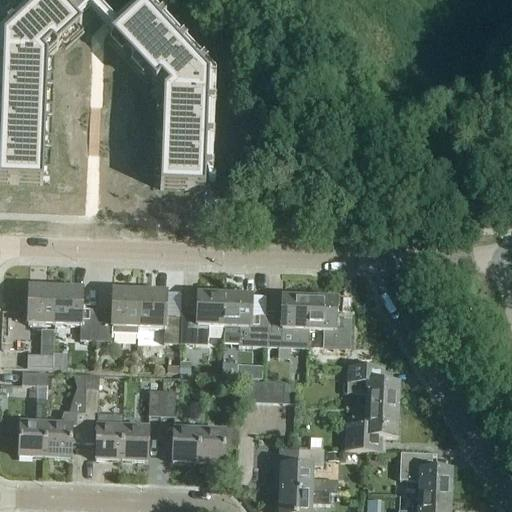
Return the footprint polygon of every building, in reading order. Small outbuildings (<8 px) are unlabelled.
[(48,0),(3,43),(2,57),(24,58),(24,70),(46,70),(46,64),(47,63),(80,32),(50,0),(48,0)] [(67,0),(63,4),(74,17),(75,18),(76,18),(77,19),(79,19),(80,19),(81,18),(82,18),(83,17),(94,7),(95,6),(95,5),(96,4),(96,3),(96,1),(96,0),(95,0),(67,0)] [(115,38),(110,42),(153,88),(185,58),(143,12),(115,38)] [(2,57),(1,94),(45,96),(46,70),(24,70),(24,58),(2,57)] [(185,58),(153,88),(154,89),(163,99),(162,106),(185,107),(185,95),(207,96),(208,82),(185,58)] [(1,94),(0,115),(0,125),(44,127),(45,96),(1,94)] [(162,106),(162,131),(206,133),(207,96),(185,95),(185,107),(162,106)] [(0,125),(0,156),(43,158),(44,127),(0,125)] [(162,131),(160,162),(205,164),(206,133),(162,131)] [(0,187),(42,189),(43,158),(0,156),(0,187)] [(159,193),(159,194),(204,195),(205,164),(160,162),(159,193)] [(28,328),(54,329),(55,292),(29,291),(28,328)] [(80,345),(96,346),(97,318),(81,318),(82,293),(55,292),(54,329),(80,331),(80,345)] [(112,332),(139,333),(140,295),(113,294),(112,319),(97,318),(96,346),(105,346),(112,346),(112,332)] [(180,349),(181,322),(165,321),(166,296),(140,295),(139,333),(164,334),(164,348),(180,349)] [(208,331),(224,331),(226,299),(198,298),(197,322),(181,321),(181,322),(180,349),(207,350),(208,331)] [(238,351),(266,352),(267,324),(251,324),(252,300),(226,299),(224,331),(223,347),(238,348),(238,351)] [(309,334),(310,302),(282,301),(281,325),(267,324),(266,352),(292,353),(308,354),(309,334)] [(310,302),(309,334),(324,335),(323,354),(350,355),(351,327),(335,327),(336,303),(310,302)] [(96,346),(96,354),(105,351),(105,346),(96,346)] [(27,372),(52,373),(53,360),(28,359),(27,372)] [(242,378),(267,379),(268,366),(242,365),(242,378)] [(180,366),(179,378),(190,378),(190,366),(180,366)] [(366,399),(365,414),(365,415),(398,416),(399,389),(384,388),(385,373),(348,371),(347,398),(366,399)] [(47,378),(22,377),(22,391),(47,391),(47,378)] [(240,407),(251,407),(252,386),(240,386),(240,407)] [(251,407),(262,407),(263,386),(252,386),(251,407)] [(262,407),(273,408),(273,387),(263,386),(262,407)] [(273,408),(283,408),(284,387),(273,387),(273,408)] [(284,387),(283,408),(294,408),(294,387),(284,387)] [(71,447),(84,448),(86,393),(76,393),(69,417),(63,417),(59,429),(46,429),(45,462),(70,463),(71,447)] [(95,464),(122,465),(123,432),(97,431),(99,393),(86,393),(84,448),(96,448),(95,464)] [(148,421),(161,421),(163,396),(149,395),(148,421)] [(163,396),(161,421),(174,422),(175,396),(163,396)] [(19,461),(45,462),(47,405),(36,405),(35,429),(20,428),(19,461)] [(294,409),(294,421),(302,422),(303,410),(294,409)] [(365,415),(365,414),(352,414),(351,429),(346,429),(345,456),(385,458),(386,442),(397,443),(398,416),(365,415)] [(18,439),(19,427),(10,426),(9,438),(18,439)] [(199,435),(198,468),(224,469),(225,453),(237,454),(238,428),(225,428),(225,436),(199,435)] [(123,432),(122,465),(147,466),(148,433),(123,432)] [(172,467),(198,468),(199,435),(173,434),(172,467)] [(276,472),(275,484),(280,484),(280,496),(337,498),(337,485),(312,484),(313,471),(323,472),(323,455),(298,454),(297,471),(281,470),(280,472),(276,472)] [(328,457),(328,465),(338,465),(338,457),(328,457)] [(419,486),(418,502),(451,503),(452,476),(428,475),(428,459),(401,458),(400,485),(419,486)] [(337,498),(280,496),(278,511),(311,511),(311,507),(330,508),(330,498),(337,499),(337,498)] [(450,511),(451,503),(418,502),(417,511),(450,511)]
